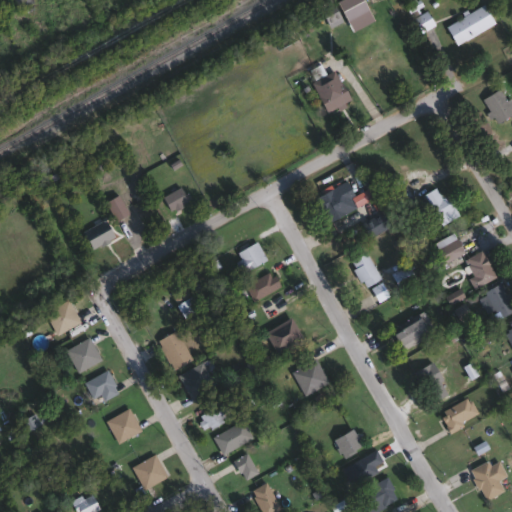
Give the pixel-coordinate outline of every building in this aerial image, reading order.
[(11,0),(30,0),(31,1),(17,10),(11,0)] [(491,25),(452,43),(443,23),(483,6),(491,25)] [(328,26),(321,13),(332,7),(339,20),(328,26)] [(321,110),(311,78),(336,71),(346,103),(321,110)] [(511,113),(492,122),(480,96),(500,88),(511,113)] [(355,209),(323,220),(314,193),(347,182),(355,209)] [(420,194),(435,185),(455,215),(440,225),(420,194)] [(168,210),(160,195),(178,186),(186,201),(168,210)] [(365,236),(359,221),(380,212),(386,227),(365,236)] [(462,256),(444,265),(433,242),(451,233),(462,256)] [(231,253),(254,240),(264,259),(241,272),(231,253)] [(472,289),(467,278),(471,276),(462,259),(478,250),(493,277),(472,289)] [(347,259),(364,251),(378,280),(360,287),(347,259)] [(278,286),(252,301),(242,285),(268,270),(278,286)] [(511,310),(496,318),(491,307),(487,309),(478,292),(497,282),(511,310)] [(197,306),(182,316),(167,294),(181,285),(197,306)] [(460,296),(446,302),(443,296),(457,289),(460,296)] [(77,321),(54,334),(43,313),(67,300),(77,321)] [(400,349),(388,329),(420,311),(431,331),(400,349)] [(300,337),(273,352),(261,332),(288,316),(300,337)] [(190,359),(172,369),(155,340),(173,330),(190,359)] [(75,372),(63,349),(87,336),(99,359),(75,372)] [(325,383),(300,394),(289,370),(315,359),(325,383)] [(428,402),(411,371),(430,361),(447,392),(428,402)] [(188,398),(176,374),(200,362),(212,386),(188,398)] [(101,398),(99,394),(90,398),(82,380),(106,370),(115,392),(101,398)] [(448,432),(436,413),(465,396),(477,415),(448,432)] [(196,417),(220,401),(229,415),(205,431),(196,417)] [(103,420),(126,407),(138,430),(115,443),(103,420)] [(220,454),(210,436),(240,420),(250,437),(220,454)] [(360,443),(342,456),(330,440),(349,427),(360,443)] [(255,472),(241,480),(230,460),(244,452),(255,472)] [(142,490),(129,467),(151,454),(165,476),(142,490)] [(467,469),(485,461),(487,464),(496,460),(503,476),(496,480),(501,492),(480,500),(467,469)] [(396,499),(371,511),(361,511),(351,493),(384,476),(396,499)] [(259,511),(247,490),(263,481),(278,508),(270,511),(259,511)] [(91,511),(75,511),(70,501),(87,492),(97,509),(91,511)]
